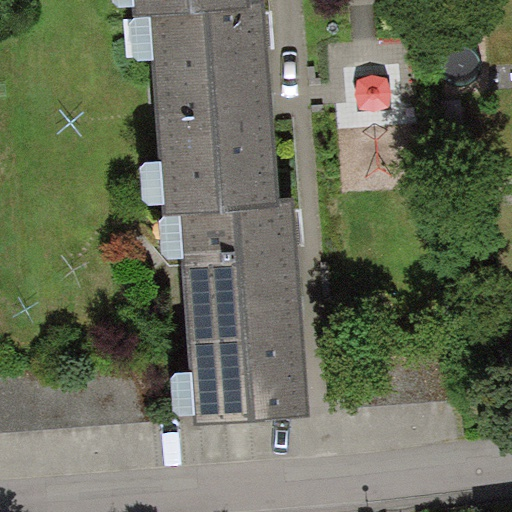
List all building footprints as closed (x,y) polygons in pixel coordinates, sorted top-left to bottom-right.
[(136,0),(137,9),(155,7),(246,2),(246,0),(136,0)] [(155,7),(168,207),(187,206),(277,200),(265,1),(246,2),(155,7)] [(187,206),(200,415),(307,408),(294,199),(277,200),(187,206)] [(454,339),(339,343),(342,403),(457,399),(454,339)] [(153,362),(0,370),(0,431),(157,422),(153,362)]
